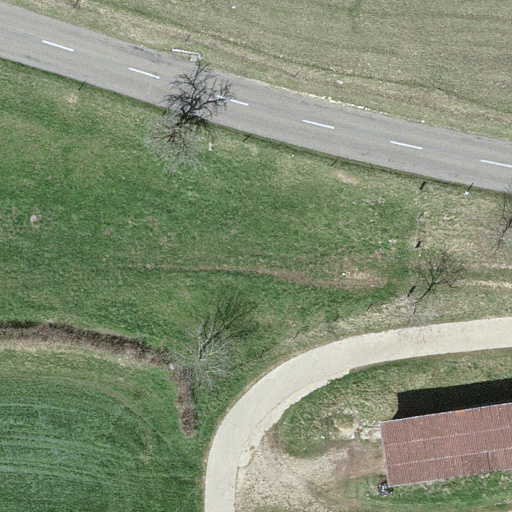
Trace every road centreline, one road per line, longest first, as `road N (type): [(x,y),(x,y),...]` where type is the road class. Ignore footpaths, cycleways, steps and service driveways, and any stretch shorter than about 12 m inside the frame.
road 1 (tertiary): [(511,164),(270,113),(0,28)]
road 2 (track): [(0,277),(85,266),(511,280)]
road 3 (track): [(511,331),(373,346),(303,369),(243,416),(220,480)]
